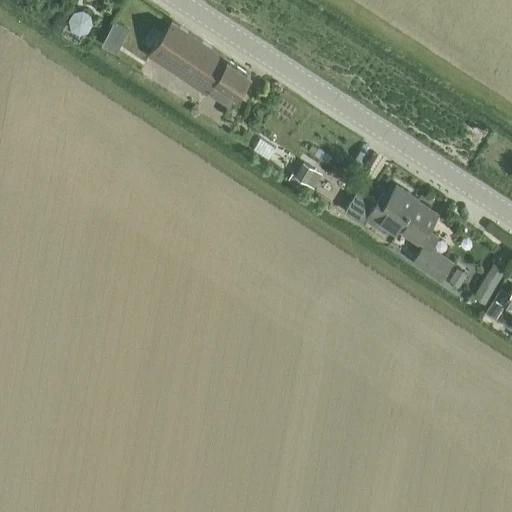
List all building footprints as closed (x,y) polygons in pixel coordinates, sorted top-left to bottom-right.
[(106,8),(87,9),(88,28),(107,27),(106,8)] [(209,86),(230,100),(239,87),(250,70),(249,70),(212,44),(172,17),(160,34),(147,54),(204,92),(209,86)] [(313,184),(321,171),(303,159),(295,172),(290,170),(287,175),(302,184),(305,179),(313,184)] [(341,179),(346,173),(335,165),(330,171),(341,179)] [(418,197),(396,182),(388,194),(382,190),(376,199),(357,186),(344,207),(364,220),(366,216),(380,226),(384,221),(396,230),(399,225),(399,226),(418,197)] [(441,276),(452,259),(431,244),(438,234),(428,227),(438,210),(418,197),(399,226),(423,242),(413,257),(441,276)] [(484,300),(504,270),(493,262),(473,292),(484,300)] [(500,283),(484,308),(494,314),(511,325),(511,324),(511,287),(510,289),(500,283)]
